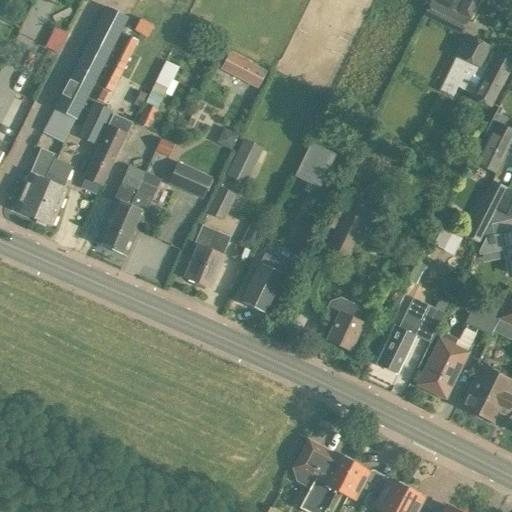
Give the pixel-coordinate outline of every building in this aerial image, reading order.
[(430,0),(430,1),(423,16),(459,34),(467,19),(430,0)] [(430,0),(467,19),(470,20),(474,13),(474,14),(481,0),(429,0),(430,1),(430,0)] [(68,134),(75,119),(127,18),(105,7),(46,123),(68,134)] [(138,20),(132,32),(146,40),(153,28),(138,20)] [(57,53),(67,34),(54,28),(45,47),(57,53)] [(490,47),(465,35),(437,91),(450,97),(456,85),(473,93),(472,96),(489,104),(511,58),(496,50),(494,55),(491,54),(488,52),(490,47)] [(21,60),(28,45),(13,39),(7,54),(21,60)] [(136,44),(127,39),(102,88),(111,93),(136,44)] [(267,71),(230,51),(221,68),(258,88),(267,71)] [(178,68),(165,62),(149,93),(162,99),(178,68)] [(111,94),(102,89),(96,100),(105,105),(111,94)] [(139,109),(146,96),(138,92),(132,105),(139,109)] [(193,112),(205,119),(213,105),(201,98),(193,112)] [(93,103),(85,120),(104,128),(112,111),(93,103)] [(158,110),(146,104),(137,123),(149,129),(158,110)] [(506,118),(495,112),(483,136),(487,138),(475,162),(496,172),(511,140),(511,129),(503,125),(506,118)] [(113,115),(108,125),(79,186),(97,195),(126,133),(131,123),(113,115)] [(226,119),(217,141),(231,147),(241,125),(226,119)] [(104,128),(85,120),(77,137),(96,146),(104,128)] [(159,139),(154,152),(168,158),(174,145),(159,139)] [(225,175),(239,182),(244,184),(262,148),(243,139),(225,175)] [(295,180),(320,194),(337,159),(312,147),(295,180)] [(44,179),(53,162),(52,161),(55,155),(40,148),(14,210),(32,217),(48,180),(44,179)] [(48,180),(32,217),(51,226),(67,189),(61,186),(69,169),(53,162),(44,179),(48,180)] [(129,206),(144,172),(128,166),(95,243),(108,248),(127,205),(129,206)] [(212,184),(178,168),(169,187),(203,203),(212,184)] [(127,205),(108,248),(126,256),(159,179),(144,172),(129,206),(127,205)] [(506,190),(491,183),(481,202),(496,209),(506,190)] [(236,195),(218,186),(206,212),(223,221),(236,195)] [(365,220),(344,211),(326,249),(347,259),(365,220)] [(511,220),(491,224),(493,237),(502,235),(507,264),(511,263),(511,220)] [(194,245),(198,247),(185,277),(209,288),(223,257),(221,256),(229,239),(216,233),(217,232),(203,225),(194,245)] [(263,254),(240,302),(264,314),(287,266),(263,254)] [(402,294),(392,289),(384,304),(394,309),(402,294)] [(511,294),(510,294),(499,317),(498,319),(511,325),(511,294)] [(412,297),(396,327),(394,326),(376,363),(397,372),(414,336),(430,343),(445,313),(412,297)] [(448,302),(440,298),(435,308),(443,312),(448,302)] [(490,336),(498,319),(499,317),(459,298),(455,306),(469,313),(464,323),(490,336)] [(354,306),(340,299),(330,302),(325,312),(329,322),(334,324),(326,340),(350,351),(366,316),(356,311),(354,306)] [(441,332),(438,337),(415,383),(444,398),(467,352),(453,345),(456,339),(441,332)] [(508,385),(477,371),(459,412),(490,426),(499,406),(508,410),(511,401),(511,397),(504,394),(508,385)] [(325,511),(327,510),(352,461),(344,457),(341,459),(311,443),(297,470),(313,478),(313,479),(315,479),(299,510),(303,511),(325,511)] [(354,501),(361,487),(369,473),(360,469),(360,465),(352,461),(327,510),(330,511),(338,511),(347,497),(354,501)] [(393,511),(407,487),(399,483),(396,485),(388,480),(374,507),(381,511),(380,511),(393,511)] [(415,491),(407,487),(393,511),(415,511),(423,499),(415,495),(415,491)]
